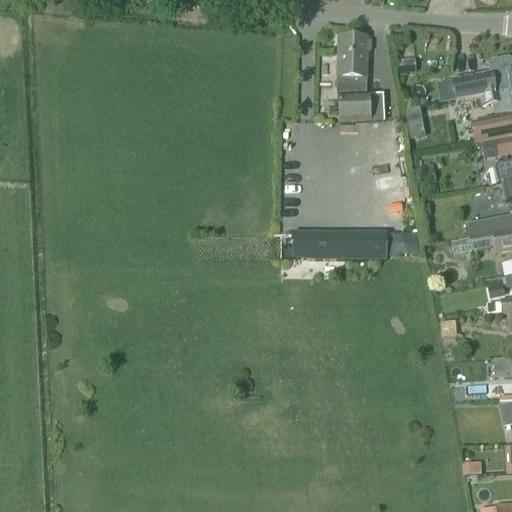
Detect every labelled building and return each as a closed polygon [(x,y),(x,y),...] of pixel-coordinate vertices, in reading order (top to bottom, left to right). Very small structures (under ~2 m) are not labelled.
[(339,126),(383,124),(384,124),(382,99),(366,100),(368,41),(337,40),(336,80),(339,126)] [(451,85),(454,104),(480,99),(480,100),(511,93),(511,66),(511,65),(508,62),(491,65),(488,69),(490,77),(451,85)] [(413,63),(396,65),(398,77),(415,75),(413,63)] [(511,93),(480,100),(482,109),(492,107),(493,117),(511,113),(511,93)] [(418,111),(404,114),(406,126),(420,123),(418,111)] [(511,140),(511,131),(510,120),(469,128),(473,147),(494,143),(494,144),(511,140)] [(511,140),(494,144),(497,160),(511,156),(511,140)] [(501,189),(511,186),(511,165),(492,170),(496,190),(501,189)] [(433,169),(416,172),(419,189),(436,186),(433,169)] [(511,186),(501,189),(505,209),(511,207),(511,186)] [(429,207),(419,208),(421,220),(430,219),(429,207)] [(511,233),(511,218),(483,224),(485,238),(511,233)] [(483,224),(465,228),(468,242),(485,238),(483,224)] [(499,257),(511,254),(511,233),(485,238),(468,242),(470,254),(498,249),(499,257)] [(292,238),(292,264),(385,264),(384,238),(292,238)] [(511,301),(499,303),(499,306),(501,319),(511,317),(511,301)] [(499,307),(485,308),(486,319),(499,319),(499,307)] [(511,362),(509,362),(501,363),(503,382),(511,381),(511,362)] [(475,477),(474,467),(464,467),(464,478),(475,477)]
